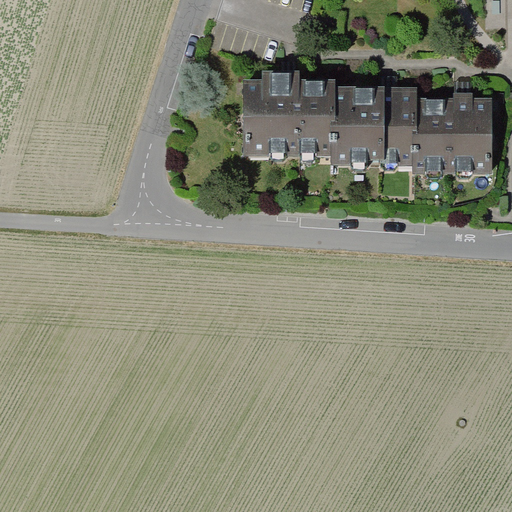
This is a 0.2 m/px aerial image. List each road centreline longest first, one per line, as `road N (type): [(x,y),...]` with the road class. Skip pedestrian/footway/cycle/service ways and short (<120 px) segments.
road 1 (residential): [(125,224),(511,250)]
road 2 (residential): [(125,224),(199,0)]
road 3 (unclassified): [(0,218),(125,224)]
